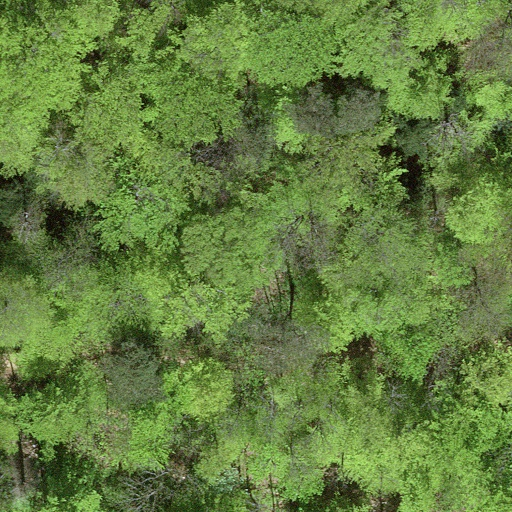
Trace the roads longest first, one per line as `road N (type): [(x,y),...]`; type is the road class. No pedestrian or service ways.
road 1 (track): [(0,354),(511,347)]
road 2 (track): [(494,511),(0,414)]
